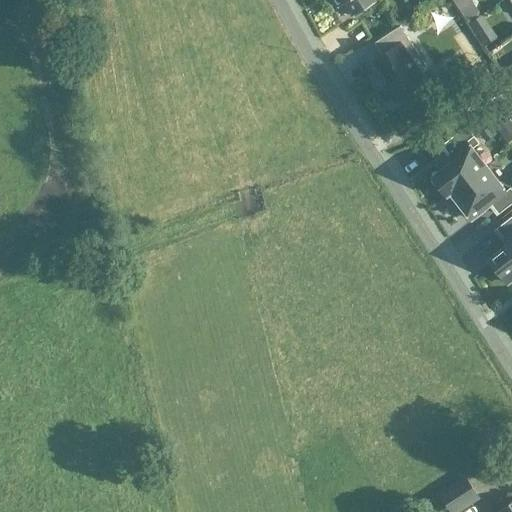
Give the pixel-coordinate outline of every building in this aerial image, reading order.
[(354,17),(376,3),(374,0),(333,0),(339,8),(346,3),(354,17)] [(472,6),(461,13),(468,23),(479,16),(472,6)] [(470,23),(477,33),(488,26),(481,16),(470,23)] [(373,61),(382,74),(383,73),(389,82),(388,83),(384,85),(396,103),(412,92),(416,98),(430,89),(420,74),(428,68),(400,26),(374,43),(382,55),(373,61)] [(509,83),(511,80),(511,65),(502,72),(509,83)] [(509,143),(511,139),(511,124),(509,121),(498,130),(509,143)] [(450,193),(452,194),(486,168),(471,150),(479,144),(466,127),(442,146),(455,161),(433,178),(447,195),(450,193)] [(505,193),(486,168),(452,194),(472,220),(491,205),(498,214),(511,203),(511,190),(510,188),(505,193)] [(489,260),(508,284),(511,280),(511,217),(496,229),(509,245),(489,260)] [(456,511),(478,499),(472,489),(464,478),(441,493),(453,511),(456,511)]
